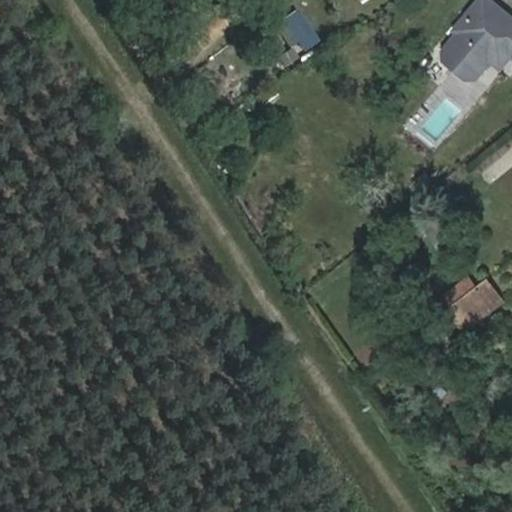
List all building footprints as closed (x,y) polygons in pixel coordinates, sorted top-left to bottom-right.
[(511,10),(499,0),(488,0),(465,28),(469,31),(454,49),(455,60),(477,78),(488,77),(503,59),(506,56),(502,53),(506,48),(510,51),(511,48),(511,10)] [(306,47),(323,36),(301,5),(285,15),(306,47)] [(503,59),(511,66),(511,48),(510,51),(506,48),(502,53),(506,56),(503,59)] [(448,295),(457,306),(481,288),(472,277),(448,295)] [(510,301),(494,278),(481,288),(493,304),(497,310),(510,301)] [(457,306),(453,308),(464,323),(493,304),(481,288),(457,306)] [(493,304),(464,323),(469,330),(497,310),(493,304)]
